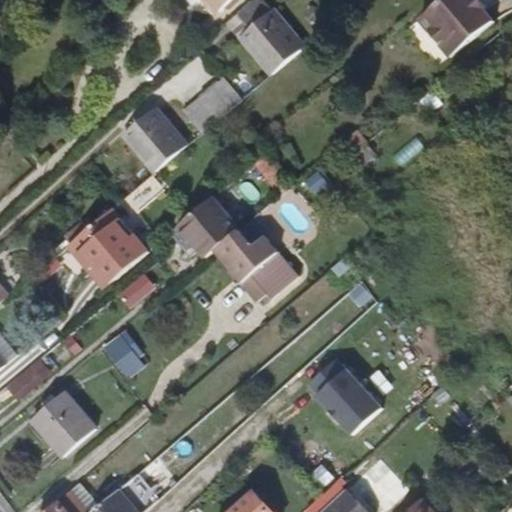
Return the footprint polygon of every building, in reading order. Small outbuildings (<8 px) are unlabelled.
[(202,3),(199,0),(192,0),(202,10),(202,3)] [(217,18),(235,0),(199,0),(202,3),(202,10),(209,18),(217,18)] [(243,38),(272,13),(260,0),(256,0),(225,27),(238,41),(243,38)] [(491,30),(481,16),(485,13),(474,0),(470,3),(467,0),(447,0),(417,26),(449,65),(491,30)] [(274,76),(308,48),(275,10),(272,13),(243,38),(274,76)] [(243,102),(224,80),(213,89),(233,111),(243,102)] [(233,111),(213,89),(201,99),(221,122),(233,111)] [(221,122),(201,99),(183,114),(203,137),(221,122)] [(157,175),(190,148),(157,110),(125,137),(157,175)] [(14,123),(3,134),(16,146),(26,136),(14,123)] [(357,135),(343,147),(362,172),(376,159),(357,135)] [(268,156),(257,166),(282,196),(292,190),(294,187),(268,156)] [(292,190),(282,196),(281,198),(295,217),(306,209),(292,190)] [(222,248),(245,229),(218,197),(183,227),(209,259),(222,248)] [(111,286),(149,254),(114,212),(72,247),(91,270),(95,267),(111,286)] [(269,235),(256,219),(245,229),(258,245),(269,235)] [(304,273),(271,234),(269,235),(258,245),(245,229),(222,248),(265,299),(270,295),(274,299),(304,273)] [(111,286),(95,267),(91,270),(108,289),(111,286)] [(344,268),(331,278),(341,290),(353,279),(344,268)] [(135,304),(158,285),(148,273),(125,292),(135,304)] [(0,307),(12,297),(0,283),(0,307)] [(42,295),(28,306),(41,321),(55,310),(42,295)] [(18,358),(0,336),(0,359),(7,368),(18,358)] [(123,336),(107,350),(124,370),(141,357),(123,336)] [(46,361),(11,383),(18,395),(53,374),(46,361)] [(354,438),(384,411),(348,373),(347,374),(337,363),(311,388),(321,399),(319,400),(332,414),(342,425),(354,438)] [(100,432),(68,395),(36,423),(67,459),(100,432)] [(342,425),(332,414),(329,417),(338,427),(342,425)] [(209,427),(197,437),(209,450),(220,440),(209,427)] [(156,444),(145,454),(154,465),(165,455),(156,444)] [(112,501),(91,478),(82,486),(103,509),(112,501)] [(99,511),(103,509),(82,486),(51,511),(99,511)] [(141,511),(122,492),(112,501),(103,509),(99,511),(141,511)] [(272,511),(256,494),(236,511),(272,511)] [(361,511),(347,495),(327,511),(361,511)] [(429,511),(422,503),(411,511),(429,511)]
